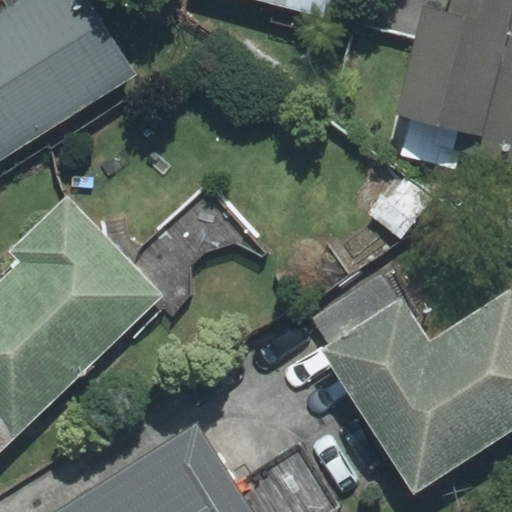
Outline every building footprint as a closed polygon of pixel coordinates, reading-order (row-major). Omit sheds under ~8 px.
[(0,16),(0,160),(150,69),(108,0),(3,0),(4,1),(5,3),(6,4),(8,6),(9,8),(11,9),(0,16)] [(341,0),(293,0),(340,10),(341,0)] [(511,0),(442,0),(417,109),(475,123),(468,151),(511,161),(511,0)] [(445,198),(403,167),(370,211),(412,242),(445,198)] [(33,261),(0,290),(0,454),(90,376),(101,388),(128,363),(118,351),(177,300),(95,207),(77,186),(15,240),(33,261)] [(511,432),(511,290),(453,331),(422,285),(339,341),(436,484),(511,432)] [(50,511),(334,511),(354,500),(315,439),(257,476),(213,408),(50,511)]
